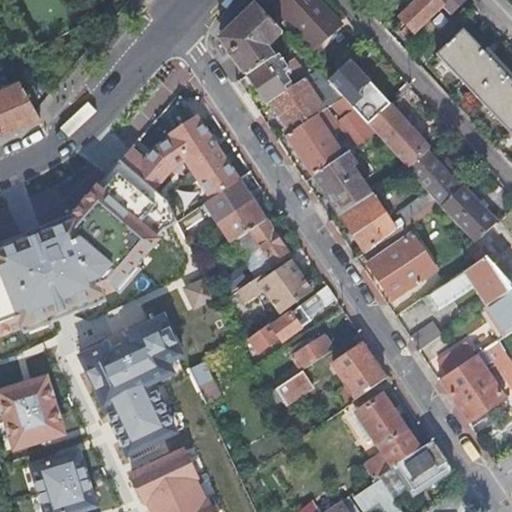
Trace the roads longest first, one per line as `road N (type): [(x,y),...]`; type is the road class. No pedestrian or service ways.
road 1 (residential): [(484,485),(179,16)]
road 2 (residential): [(345,0),(511,179)]
road 3 (secondary): [(0,175),(117,87),(179,16)]
